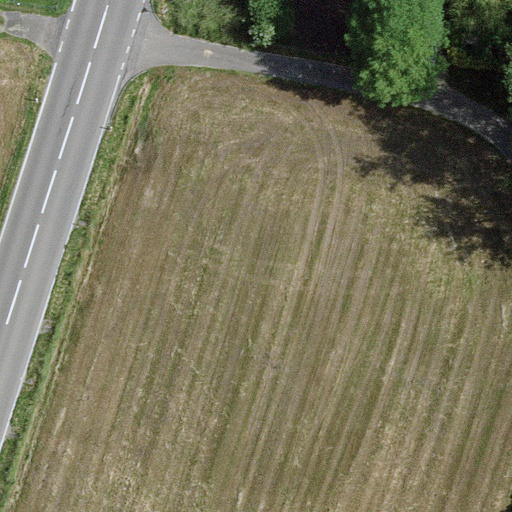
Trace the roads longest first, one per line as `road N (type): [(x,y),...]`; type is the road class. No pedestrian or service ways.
road 1 (track): [(511,160),(484,113),(358,75),(101,36)]
road 2 (primary): [(0,363),(112,0)]
